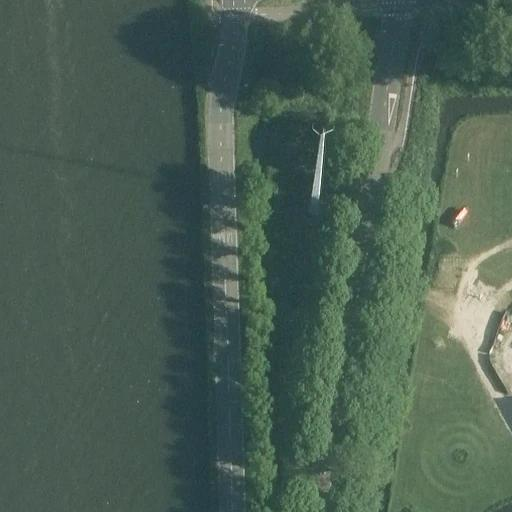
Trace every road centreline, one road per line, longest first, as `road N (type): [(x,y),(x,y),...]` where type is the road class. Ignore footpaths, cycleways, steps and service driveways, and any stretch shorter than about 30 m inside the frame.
road 1 (unclassified): [(324,511),(396,0)]
road 2 (tertiary): [(224,209),(230,511)]
road 3 (track): [(511,417),(453,310),(360,276)]
road 4 (tertiary): [(224,209),(221,101),(232,0)]
